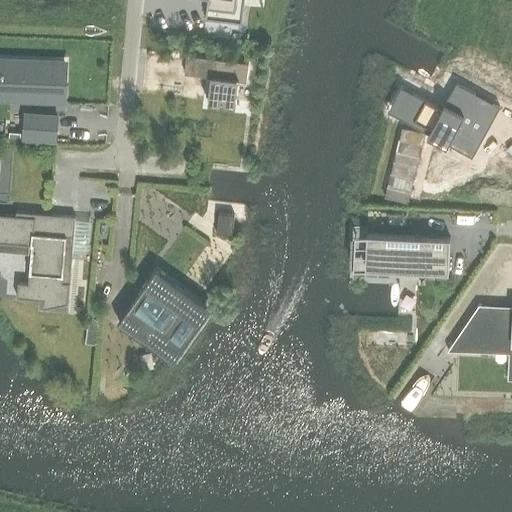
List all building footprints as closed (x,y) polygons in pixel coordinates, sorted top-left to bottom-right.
[(0,0),(0,12),(55,14),(55,0),(0,0)] [(211,0),(211,4),(208,4),(206,18),(242,23),(244,0),(211,0)] [(187,56),(185,75),(186,75),(211,78),(209,95),(208,104),(236,107),(239,82),(247,83),(249,64),(187,56)] [(0,60),(0,98),(59,101),(59,87),(64,87),(65,63),(0,60)] [(413,93),(401,113),(432,130),(434,127),(451,136),(449,140),(474,154),(486,133),(462,120),(476,94),(456,83),(442,109),(413,93)] [(26,115),(24,139),(56,141),(58,117),(26,115)] [(0,214),(0,242),(32,246),(29,284),(18,283),(17,298),(44,300),(43,309),(68,305),(73,252),(76,221),(76,217),(17,212),(16,216),(0,214)] [(219,214),(217,234),(233,236),(235,216),(219,214)] [(368,236),(366,269),(449,273),(451,240),(451,239),(368,235),(368,236)] [(157,269),(119,323),(174,363),(211,308),(157,269)] [(465,328),(448,351),(451,351),(451,350),(466,351),(481,352),(482,342),(511,343),(511,312),(495,311),(494,329),(465,328)] [(89,316),(86,344),(96,345),(99,322),(89,316)]
